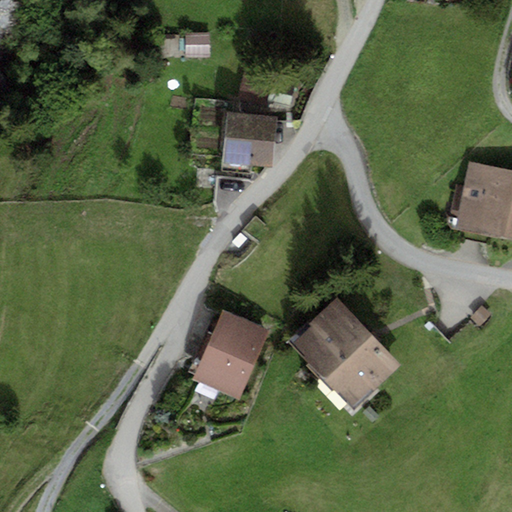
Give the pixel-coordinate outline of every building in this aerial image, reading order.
[(184,35),(186,56),(208,55),(207,34),(184,35)] [(245,68),(236,98),(291,114),(297,93),(275,87),(278,77),(245,68)] [(228,110),(220,170),(246,173),(247,164),(271,167),(277,117),(228,110)] [(511,170),(468,162),(463,186),(456,184),(448,225),(511,238),(511,170)] [(254,216),(241,230),(252,240),(265,227),(254,216)] [(311,326),(293,343),(350,404),(370,386),(372,389),(401,364),(338,294),(307,322),(311,326)] [(481,305),(470,317),(481,328),(492,316),(481,305)] [(221,310),(191,377),(239,399),(269,332),(221,310)]
